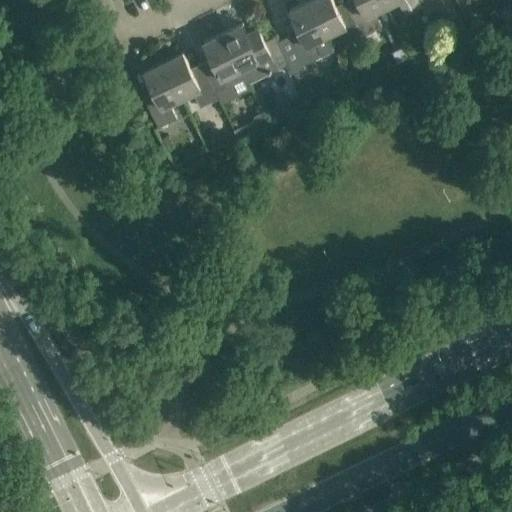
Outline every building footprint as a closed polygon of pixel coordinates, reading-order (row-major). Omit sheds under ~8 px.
[(334,49),(326,35),(309,0),(306,0),(290,8),(300,30),(289,35),(304,64),(334,49)] [(309,0),(326,35),(338,29),(345,44),(363,35),(349,6),(339,11),(333,0),(309,0)] [(359,0),(360,0),(349,6),(363,35),(382,26),(375,11),(386,5),(383,0),(359,0)] [(383,0),(386,5),(397,0),(405,14),(423,5),(420,0),(383,0)] [(420,0),(423,5),(427,13),(445,4),(443,0),(420,0)] [(511,2),(501,8),(505,16),(511,12),(511,2)] [(223,32),(249,83),(278,68),(276,64),(287,59),(276,35),(265,40),(260,30),(249,35),(243,22),(223,32)] [(215,63),(204,68),(218,97),(219,97),(215,90),(245,75),(249,83),(223,32),(204,41),(215,63)] [(200,106),(218,97),(204,68),(194,73),(183,52),(164,61),(181,97),(193,91),(200,106)] [(170,103),(181,97),(164,61),(145,71),(155,92),(144,97),(159,126),(177,117),(170,103)] [(252,121),(256,128),(268,122),(262,111),(254,115),(252,121)] [(160,138),(166,149),(172,145),(167,135),(160,138)]
